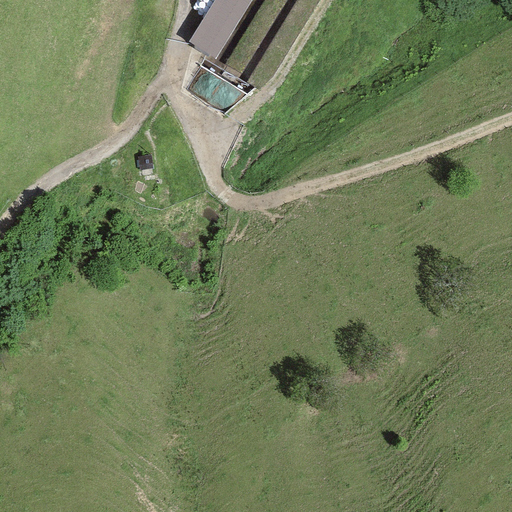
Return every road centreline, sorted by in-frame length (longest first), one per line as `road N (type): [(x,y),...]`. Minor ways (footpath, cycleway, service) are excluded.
road 1 (track): [(511,121),(249,202),(223,196),(172,75)]
road 2 (track): [(0,231),(49,180),(125,135),(172,75),(188,0)]
